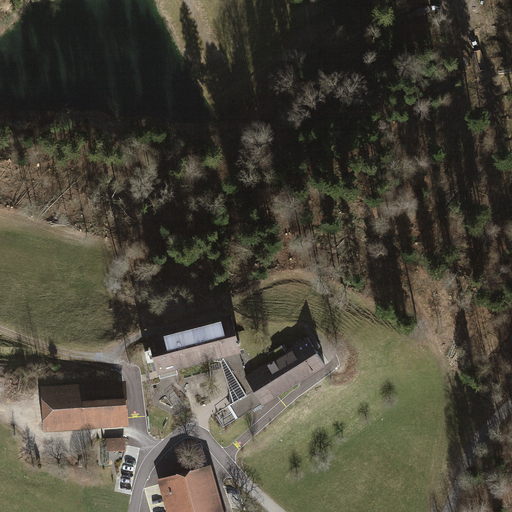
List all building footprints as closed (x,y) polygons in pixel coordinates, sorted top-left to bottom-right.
[(231,321),(147,341),(156,380),(220,365),(231,409),(251,399),(244,383),(231,321)] [(223,433),(324,372),(307,344),(286,357),(282,351),(265,362),(269,368),(244,383),(251,399),(231,409),(214,420),(223,433)] [(125,386),(40,390),(42,434),(127,430),(125,386)] [(126,442),(106,442),(106,455),(126,455),(126,442)] [(222,511),(210,468),(157,484),(164,511),(222,511)]
